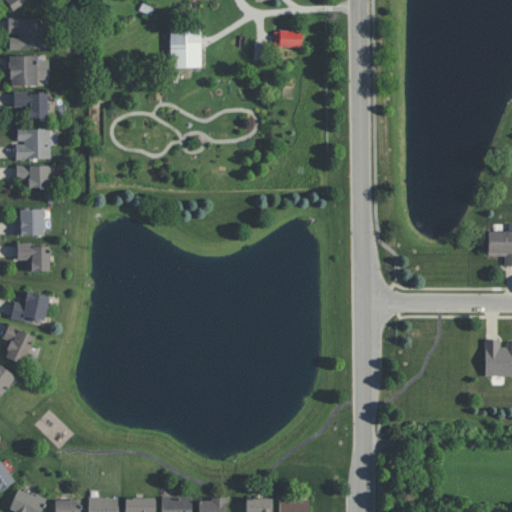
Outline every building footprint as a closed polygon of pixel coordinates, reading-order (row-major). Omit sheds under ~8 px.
[(5,0),(13,10),(27,0),(5,0)] [(47,48),(46,17),(8,18),(8,35),(9,35),(10,49),(47,48)] [(170,28),(170,67),(201,67),(201,28),(170,28)] [(274,30),(273,46),(301,47),(302,31),(274,30)] [(49,80),(49,59),(37,59),(37,55),(8,55),(9,86),(38,85),(37,80),(49,80)] [(29,118),(48,118),(47,92),(13,92),(14,107),(29,106),(29,118)] [(15,159),(50,158),(50,128),(17,128),(17,142),(15,142),(15,159)] [(28,188),(49,188),(49,164),(16,165),(16,178),(28,178),(28,188)] [(20,235),(43,234),(43,208),(19,209),(20,235)] [(488,231),(488,256),(505,256),(504,265),(511,265),(511,223),(509,224),(509,232),(488,231)] [(49,271),(49,246),(30,246),(30,242),(17,243),(17,259),(31,259),(31,271),(49,271)] [(14,301),(10,317),(32,323),(33,319),(43,321),(49,296),(27,291),(24,303),(14,301)] [(4,356),(22,364),(35,336),(8,324),(3,336),(11,340),(4,356)] [(511,375),(511,343),(500,343),(500,339),(485,339),(485,375),(511,375)] [(0,397),(16,375),(0,364),(0,397)] [(0,491),(15,481),(0,460),(0,491)] [(8,511),(41,511),(46,499),(17,488),(8,511)]
